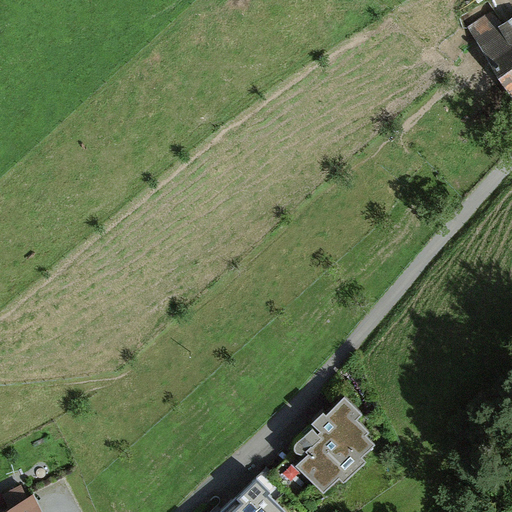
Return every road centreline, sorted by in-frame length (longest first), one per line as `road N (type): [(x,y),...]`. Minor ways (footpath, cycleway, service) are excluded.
road 1 (unclassified): [(511,154),(294,405)]
road 2 (residential): [(181,511),(294,405)]
road 3 (track): [(467,511),(499,458),(511,393)]
